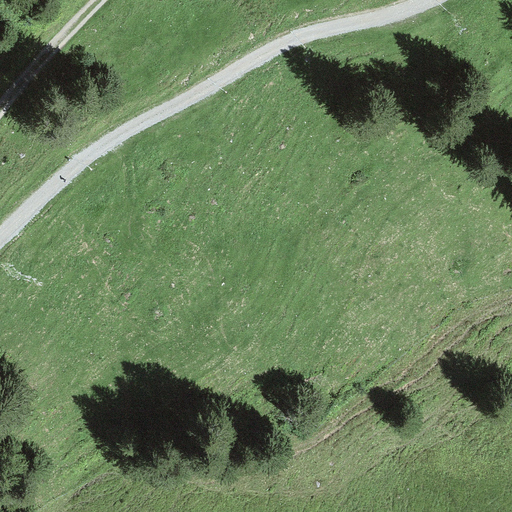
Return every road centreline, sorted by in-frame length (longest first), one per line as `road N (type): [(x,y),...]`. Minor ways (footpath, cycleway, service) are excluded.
road 1 (track): [(432,0),(300,36),(258,56),(104,144),(0,238)]
road 2 (track): [(0,110),(98,0)]
